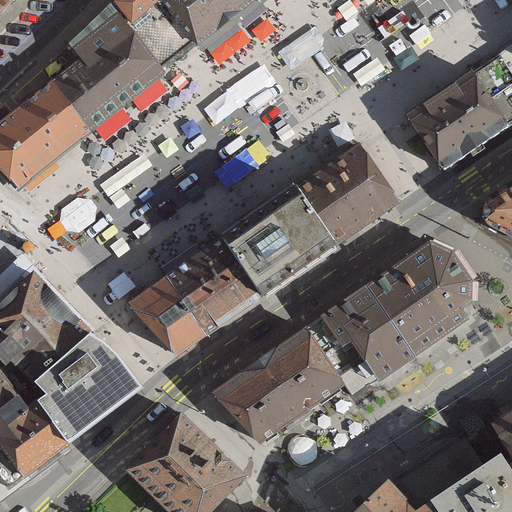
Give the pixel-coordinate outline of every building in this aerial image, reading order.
[(0,0),(0,13),(12,2),(10,0),(0,0)] [(131,34),(161,71),(164,69),(166,67),(167,68),(176,61),(177,61),(182,57),(188,53),(187,52),(197,45),(191,39),(160,0),(119,0),(115,4),(117,7),(115,9),(113,10),(131,34)] [(160,0),(191,39),(197,45),(226,23),(240,13),(253,3),(256,0),(160,0)] [(45,71),(54,83),(92,131),(106,120),(127,103),(163,74),(161,71),(131,34),(113,10),(111,8),(91,27),(71,46),(58,59),(45,71)] [(511,46),(499,55),(511,74),(511,46)] [(439,163),(444,171),(452,166),(505,130),(511,126),(511,125),(511,74),(499,55),(492,60),(474,72),(465,79),(416,112),(408,117),(413,125),(439,163)] [(0,125),(0,168),(18,188),(45,167),(54,160),(90,131),(91,132),(92,131),(54,83),(15,113),(0,125)] [(295,188),(336,246),(367,225),(398,203),(358,146),(357,148),(356,147),(354,148),(355,149),(345,156),(336,162),(335,161),(333,163),(334,163),(331,165),(330,165),(328,166),(328,167),(326,169),(323,171),(323,170),(320,172),(318,174),(318,173),(315,175),(315,176),(307,181),(298,187),(295,188)] [(511,187),(473,214),(511,236),(511,187)] [(223,238),(224,239),(263,296),(268,293),(267,292),(291,276),(291,277),(299,271),(308,266),(307,265),(330,249),(330,250),(336,246),(295,188),(289,192),(290,193),(275,204),(260,214),(244,225),(229,235),(229,234),(223,238)] [(194,259),(165,279),(204,336),(263,296),(224,239),(194,259)] [(432,245),(394,271),(440,337),(470,316),(470,282),(452,255),(432,245)] [(0,306),(29,279),(33,275),(38,271),(22,254),(0,275),(0,306)] [(394,271),(305,331),(341,387),(368,369),(377,381),(440,337),(394,271)] [(48,290),(33,275),(29,279),(0,306),(0,366),(4,371),(19,358),(40,382),(86,337),(90,333),(76,319),(76,318),(74,316),(66,308),(64,306),(61,303),(59,301),(50,292),(51,292),(49,290),(48,290)] [(204,336),(165,279),(147,292),(128,304),(153,330),(177,355),(204,336)] [(305,331),(212,395),(256,445),(341,387),(305,331)] [(48,402),(72,437),(143,389),(120,358),(106,345),(90,333),(86,337),(40,382),(54,397),(48,402)] [(0,439),(25,473),(72,437),(48,402),(34,413),(4,371),(0,366),(0,439)] [(501,465),(511,481),(511,411),(480,432),(501,465)] [(181,416),(126,471),(166,511),(211,511),(245,478),(181,416)] [(0,491),(25,473),(0,439),(0,491)] [(511,511),(511,481),(501,465),(429,511),(511,511)] [(403,511),(385,490),(362,511),(403,511)]
